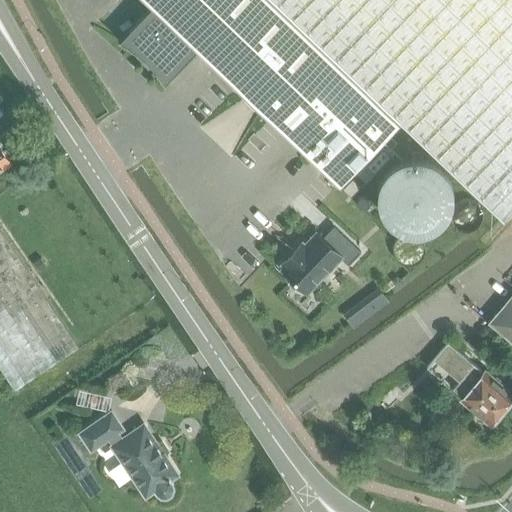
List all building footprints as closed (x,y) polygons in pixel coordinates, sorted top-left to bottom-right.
[(160,77),(165,84),(166,84),(165,82),(197,49),(339,185),(383,139),(401,121),(272,0),(145,0),(151,6),(120,39),(118,38),(117,39),(133,48),(146,60),(155,70),(160,77)] [(511,0),(272,0),(274,1),(401,121),(503,218),(511,208),(511,0)] [(385,143),(357,172),(366,180),(393,151),(385,143)] [(0,169),(11,162),(9,159),(12,157),(6,149),(3,150),(0,145),(0,169)] [(352,179),(343,188),(350,194),(359,185),(352,179)] [(79,347),(25,265),(0,228),(0,366),(15,389),(79,347)] [(309,294),(343,259),(349,264),(361,251),(336,228),(325,240),(319,235),(300,255),(297,252),(285,265),(288,268),(285,271),(309,294)] [(41,256),(33,262),(38,270),(46,265),(41,256)] [(379,287),(344,313),(352,324),(353,326),(389,299),(387,298),(379,287)] [(511,292),(487,322),(511,342),(511,292)] [(481,371),(473,364),(447,342),(432,359),(458,381),(453,387),(461,395),(460,396),(491,422),(511,397),(511,393),(483,369),(481,371)] [(144,423),(122,438),(117,431),(123,428),(112,411),(80,432),(92,449),(109,437),(113,444),(112,445),(146,495),(155,489),(158,493),(162,496),(167,497),(171,494),(173,489),(172,484),(169,480),(178,474),(144,423)]
